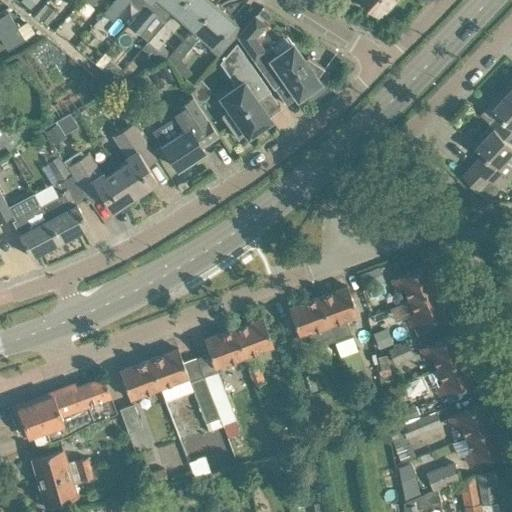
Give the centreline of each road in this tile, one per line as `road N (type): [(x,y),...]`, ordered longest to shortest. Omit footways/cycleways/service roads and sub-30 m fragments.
road 1 (tertiary): [(49,329),(197,257),(280,201),(367,126),(489,0)]
road 2 (residential): [(380,64),(281,152),(189,213),(74,272)]
road 3 (residential): [(68,359),(236,298),(341,245)]
road 4 (residential): [(341,245),(335,206),(511,28)]
road 5 (residential): [(511,352),(461,233),(439,222),(341,245)]
